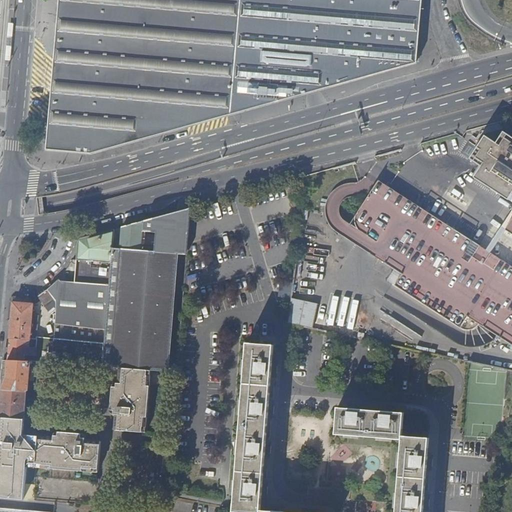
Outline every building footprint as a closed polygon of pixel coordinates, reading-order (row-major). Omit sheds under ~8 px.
[(60,0),(48,147),(88,154),(414,64),(420,0),(60,0)] [(496,142),(485,135),(469,159),(481,166),(473,178),(508,199),(511,192),(511,217),(505,229),(511,233),(511,137),(502,132),(496,142)] [(472,198),(451,183),(440,199),(462,214),(472,198)] [(370,253),(406,197),(390,186),(376,209),(359,235),(354,242),(370,253)] [(403,274),(396,285),(464,329),(470,329),(474,328),(477,327),(481,323),(511,343),(511,264),(406,197),(370,253),(395,269),(403,274)] [(359,235),(376,209),(365,201),(348,227),(359,235)] [(145,221),(144,231),(160,232),(159,238),(176,239),(175,250),(187,251),(191,208),(145,221)] [(144,231),(145,221),(123,227),(121,250),(125,250),(115,366),(121,367),(120,382),(114,382),(113,390),(124,390),(124,398),(117,398),(116,406),(112,406),(112,413),(117,414),(116,428),(147,431),(153,368),(166,369),(175,250),(176,239),(159,238),(157,238),(156,249),(145,248),(146,239),(143,238),(144,231)] [(105,339),(114,229),(80,238),(74,293),(83,294),(84,282),(96,284),(93,312),(57,309),(56,333),(105,339)] [(388,280),(396,285),(403,274),(395,269),(388,280)] [(69,293),(58,280),(48,289),(48,290),(57,300),(57,308),(57,309),(93,312),(96,284),(84,282),(83,294),(74,293),(69,293)] [(57,300),(48,290),(46,291),(39,295),(37,296),(41,303),(43,302),(50,312),(57,308),(57,300)] [(33,303),(34,298),(12,295),(9,300),(8,304),(14,305),(14,302),(33,303)] [(289,323),(314,329),(319,303),(292,298),(289,323)] [(103,363),(104,353),(67,350),(37,348),(39,314),(32,313),(33,303),(14,302),(14,305),(12,320),(10,344),(9,360),(48,362),(103,365),(103,363)] [(105,342),(105,339),(56,333),(56,337),(68,339),(105,342)] [(104,352),(105,342),(68,339),(67,350),(104,353),(104,352)] [(294,511),(284,511),(272,510),(261,509),(274,345),(248,343),(234,511),(249,511),(294,511)] [(112,353),(104,352),(104,353),(103,363),(111,363),(112,353)] [(47,372),(48,362),(9,360),(8,370),(7,378),(2,388),(27,391),(30,388),(30,381),(33,381),(33,376),(31,376),(31,370),(47,372)] [(0,416),(25,418),(26,404),(27,391),(2,388),(0,416)] [(427,468),(428,456),(430,438),(403,435),(405,413),(394,412),(382,411),(361,409),(350,408),(339,408),(337,434),(403,439),(396,511),(423,511),(424,507),(425,496),(427,468)] [(6,433),(24,434),(24,422),(25,418),(0,416),(0,437),(0,438),(0,439),(5,440),(6,433)] [(10,497),(35,499),(35,495),(36,484),(26,483),(28,466),(32,462),(37,463),(37,466),(99,471),(101,440),(87,440),(87,434),(79,433),(78,437),(71,436),(71,443),(63,443),(64,432),(55,431),(55,436),(24,434),(6,433),(5,440),(0,439),(0,495),(10,497)]
